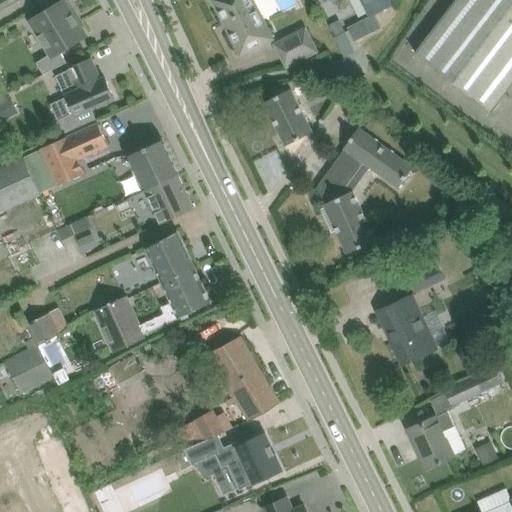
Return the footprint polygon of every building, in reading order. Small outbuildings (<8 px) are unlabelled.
[(0,0),(0,9),(17,0),(0,0)] [(87,36),(64,0),(63,0),(30,21),(50,54),(36,63),(43,75),(67,63),(60,52),(87,36)] [(253,0),(211,0),(241,56),(273,39),(253,0)] [(360,0),(369,17),(395,4),(393,0),(360,0)] [(511,0),(455,0),(415,53),(478,101),(511,57),(511,0)] [(375,14),(351,27),(358,39),(382,26),(375,14)] [(338,20),(328,25),(334,38),(345,33),(338,20)] [(306,28),(275,44),(287,67),(318,51),(306,28)] [(511,57),(478,101),(492,112),(507,93),(511,96),(511,57)] [(100,79),(91,58),(69,68),(70,70),(55,76),(65,97),(51,104),(62,129),(64,128),(67,134),(96,121),(91,110),(115,99),(105,77),(100,79)] [(291,89),(264,103),(286,146),(313,132),(291,89)] [(78,159),(108,146),(98,124),(42,149),(58,185),(84,173),(78,159)] [(345,149),(336,161),(355,174),(364,162),(398,187),(413,167),(375,139),(359,128),(344,148),(345,149)] [(129,155),(138,173),(146,190),(178,175),(162,140),(129,155)] [(58,185),(42,149),(24,157),(40,193),(58,185)] [(24,157),(0,167),(0,210),(40,193),(24,157)] [(355,174),(336,161),(317,187),(325,204),(324,204),(347,253),(365,245),(376,240),(353,191),(345,195),(343,191),(355,174)] [(178,175),(146,190),(161,223),(193,208),(178,175)] [(178,232),(145,247),(162,283),(194,268),(178,232)] [(91,234),(78,240),(82,252),(96,246),(91,234)] [(511,262),(509,256),(497,262),(503,274),(511,269),(511,262)] [(437,264),(409,277),(416,292),(443,279),(437,264)] [(125,295),(95,309),(115,353),(145,338),(143,334),(211,303),(194,268),(162,283),(171,302),(162,306),(166,313),(139,325),(125,295)] [(412,295),(396,303),(378,311),(403,364),(437,348),(412,295)] [(26,325),(37,345),(70,328),(60,308),(26,325)] [(240,336),(223,346),(207,356),(233,398),(227,402),(229,406),(236,402),(248,421),(279,403),(240,336)] [(37,347),(5,363),(21,394),(53,377),(37,347)] [(108,369),(118,389),(145,377),(136,356),(108,369)] [(495,367),(447,389),(453,404),(502,382),(495,367)] [(65,369),(54,374),(60,385),(70,380),(65,369)] [(195,418),(180,427),(189,445),(225,429),(214,407),(195,418)] [(427,420),(409,428),(422,458),(427,468),(454,455),(454,454),(443,432),(455,426),(448,411),(436,416),(427,420)] [(225,449),(216,454),(222,467),(227,465),(239,490),(254,483),(263,479),(281,471),(264,434),(263,432),(225,449)] [(218,435),(186,450),(177,454),(184,467),(193,463),(193,464),(216,454),(225,449),(218,435)] [(307,511),(304,505),(294,510),(288,497),(262,509),(263,511),(307,511)] [(511,511),(511,500),(486,511),(511,511)]
